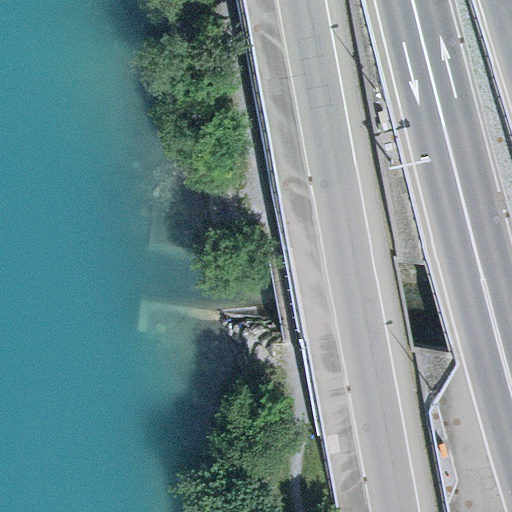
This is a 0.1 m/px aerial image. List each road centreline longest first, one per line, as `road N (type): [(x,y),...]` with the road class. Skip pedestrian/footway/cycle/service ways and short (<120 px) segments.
road 1 (primary): [(302,0),(400,511)]
road 2 (trunk): [(511,381),(415,0)]
